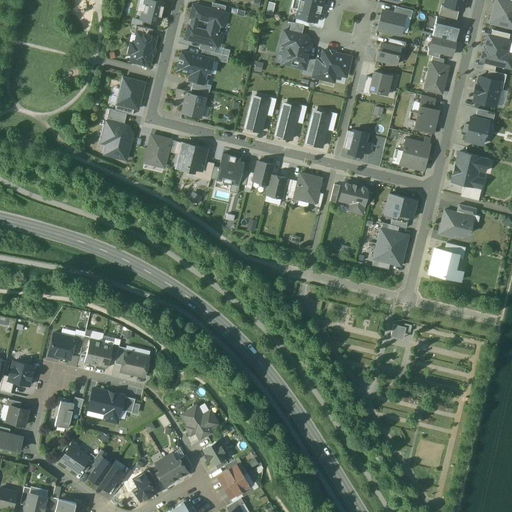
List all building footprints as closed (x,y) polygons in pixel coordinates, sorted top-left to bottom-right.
[(154,0),(146,0),(141,20),(159,25),(164,2),(154,0)] [(298,0),(297,9),(298,9),(296,17),(316,22),(319,13),(320,14),(323,0),(298,0)] [(446,0),(445,6),(459,10),(463,11),(465,0),(446,0)] [(511,2),(510,1),(503,0),(495,0),(490,23),(511,28),(511,2)] [(226,6),(212,3),(211,10),(224,13),(226,6)] [(218,25),(221,26),(224,13),(211,10),(193,5),(190,18),(192,19),(190,26),(188,26),(185,38),(201,42),(216,46),(219,33),(216,33),(218,25)] [(459,10),(445,6),(441,5),(439,17),(456,21),(459,10)] [(412,11),(395,7),(393,14),(405,16),(411,18),(412,11)] [(393,14),(383,11),(378,30),(400,35),(405,16),(393,14)] [(456,21),(439,17),(437,17),(432,36),(433,37),(455,42),(460,22),(456,21)] [(304,25),(291,22),(289,32),(301,35),(304,25)] [(153,30),(136,25),(134,33),(138,34),(138,33),(152,36),(153,30)] [(508,41),(510,35),(492,30),(491,37),(508,41)] [(289,32),(284,31),(280,45),(287,46),(282,64),(304,69),(307,58),(311,43),(306,36),(301,35),(289,32)] [(152,36),(138,33),(138,34),(135,45),(131,44),(129,53),(133,53),(131,61),(149,66),(155,37),(152,36)] [(491,37),(488,36),(485,50),(487,50),(486,54),(483,53),(481,61),(485,62),(496,65),(511,69),(511,66),(511,55),(506,54),(509,42),(508,41),(491,37)] [(455,42),(433,37),(430,50),(440,53),(452,56),(455,42)] [(387,45),(381,43),(379,51),(377,60),(396,65),(400,48),(404,49),(406,43),(389,39),(387,45)] [(216,46),(201,42),(199,49),(214,53),(216,46)] [(202,50),(201,57),(228,63),(229,57),(202,50)] [(430,50),(429,50),(427,55),(432,57),(439,58),(440,53),(430,50)] [(351,57),(323,51),(321,60),(317,78),(329,81),(330,76),(334,74),(346,77),(351,57)] [(201,57),(182,52),(177,71),(191,74),(190,81),(207,85),(213,60),(201,57)] [(439,58),(432,57),(431,63),(443,65),(444,60),(439,58)] [(307,58),(304,69),(302,74),(311,76),(315,60),(307,58)] [(321,60),(315,59),(315,60),(311,76),(317,78),(321,60)] [(496,65),(485,62),(483,69),(489,71),(495,72),(496,65)] [(443,65),(431,63),(424,90),(441,94),(448,67),(443,65)] [(495,72),(489,71),(487,78),(501,82),(504,83),(506,75),(495,72)] [(391,76),(382,74),(381,74),(374,72),(372,78),(366,76),(362,93),(369,95),(370,91),(387,95),(391,76)] [(487,78),(479,76),(477,85),(475,85),(473,92),(475,93),(473,102),(495,107),(500,90),(499,89),(501,82),(487,78)] [(144,83),(123,78),(116,104),(134,108),(138,109),(144,83)] [(193,82),(191,88),(209,93),(211,86),(193,82)] [(209,93),(191,88),(189,95),(207,99),(208,99),(209,93)] [(202,118),(207,99),(189,95),(185,94),(181,113),(202,118)] [(435,99),(422,95),(419,106),(432,109),(435,99)] [(276,99),(269,97),(268,101),(265,115),(272,116),(276,99)] [(260,102),(251,100),(244,128),(261,132),(265,115),(268,101),(261,99),(260,102)] [(134,108),(116,104),(115,111),(126,114),(132,115),(134,108)] [(299,108),(295,122),(302,124),(306,106),(299,105),(298,108),(299,108)] [(432,109),(419,106),(417,113),(410,111),(408,120),(415,121),(413,128),(433,133),(438,111),(432,109)] [(290,110),(281,107),(274,135),(291,140),(295,122),(299,108),(298,108),(291,107),(290,110)] [(126,114),(115,111),(109,109),(109,110),(106,121),(124,125),(126,114)] [(495,113),(477,109),(475,118),(486,121),(485,121),(492,123),(495,113)] [(337,114),(329,112),(329,116),(326,130),(332,131),(337,114)] [(321,117),(312,115),(305,143),(321,147),(326,130),(329,116),(322,114),(321,117)] [(475,118),(471,117),(469,125),(465,124),(463,132),(467,133),(465,140),(482,145),(484,138),(486,139),(489,129),(484,127),(485,121),(486,121),(475,118)] [(124,125),(106,121),(103,134),(109,135),(105,152),(115,155),(114,157),(126,160),(132,135),(126,126),(124,125)] [(367,133),(354,130),(353,132),(354,132),(349,150),(348,154),(361,157),(367,133)] [(353,132),(347,131),(343,148),(349,150),(354,132),(353,132)] [(161,139),(151,136),(145,159),(151,160),(150,164),(164,167),(167,152),(170,140),(162,138),(161,139)] [(423,143),(405,139),(399,165),(424,171),(430,145),(423,143)] [(176,142),(170,140),(167,152),(173,153),(176,142)] [(182,143),(176,142),(173,153),(179,155),(182,143)] [(207,149),(182,143),(179,155),(178,158),(176,168),(193,172),(192,177),(210,181),(210,179),(213,166),(214,164),(204,161),(207,149)] [(481,157),(459,152),(451,182),(464,185),(473,187),(478,169),(485,171),(488,160),(480,158),(481,157)] [(219,168),(216,180),(238,186),(239,184),(243,168),(244,163),(240,162),(240,158),(223,154),(219,168)] [(273,165),(257,161),(255,173),(253,181),(268,185),(271,175),(273,165)] [(216,180),(219,168),(213,166),(210,179),(216,180)] [(250,169),(243,168),(239,184),(246,186),(249,172),(250,169)] [(255,173),(249,172),(246,186),(245,188),(251,189),(253,181),(255,173)] [(321,178),(300,173),(298,182),(294,198),(315,203),(317,193),(321,178)] [(286,179),(271,175),(268,185),(266,194),(281,198),(283,192),(286,179)] [(292,180),(286,179),(283,192),(288,194),(292,180)] [(298,182),(292,180),(288,194),(288,198),(293,199),(294,198),(298,182)] [(368,189),(344,183),(339,200),(345,202),(347,200),(351,205),(349,210),(362,214),(364,204),(367,192),(368,189)] [(340,186),(334,184),(330,202),(335,203),(340,186)] [(473,187),(464,185),(461,197),(478,201),(481,188),(473,187)] [(373,194),(367,192),(364,204),(370,205),(373,194)] [(189,200),(198,204),(201,197),(192,193),(189,200)] [(323,194),(317,193),(315,203),(314,206),(320,208),(323,194)] [(416,200),(389,194),(384,215),(392,216),(396,217),(396,215),(409,218),(412,218),(416,200)] [(476,209),(459,205),(457,213),(473,217),(476,209)] [(457,213),(444,210),(438,234),(453,238),(454,235),(463,237),(464,232),(470,234),(473,217),(457,213)] [(232,225),(233,214),(225,214),(224,224),(232,225)] [(406,229),(408,220),(409,218),(396,215),(396,217),(392,216),(390,225),(399,227),(406,229)] [(249,220),(247,230),(254,231),(256,222),(249,220)] [(382,223),(381,229),(397,233),(399,227),(390,225),(382,223)] [(381,229),(377,244),(404,251),(408,236),(397,233),(381,229)] [(464,247),(446,243),(444,251),(458,255),(458,256),(462,257),(464,247)] [(377,244),(373,259),(390,263),(400,266),(404,251),(377,244)] [(342,246),(340,252),(352,254),(353,248),(342,246)] [(444,251),(435,249),(429,273),(460,281),(462,271),(454,269),(458,256),(458,255),(444,251)] [(390,263),(373,259),(372,265),(388,270),(390,263)] [(405,327),(393,324),(390,336),(403,339),(404,331),(405,327)] [(91,331),(86,329),(84,337),(82,347),(87,348),(90,338),(91,331)] [(103,333),(91,331),(90,338),(101,341),(103,333)] [(63,337),(61,334),(54,333),(49,354),(69,359),(71,352),(74,339),(73,339),(63,337)] [(84,337),(74,334),(73,339),(74,339),(71,352),(80,354),(82,347),(84,337)] [(101,341),(90,338),(87,348),(84,362),(96,365),(101,343),(101,341)] [(113,346),(101,343),(96,365),(107,368),(110,357),(113,346)] [(119,346),(113,344),(113,346),(110,357),(116,358),(119,346)] [(127,348),(119,346),(116,358),(115,364),(122,365),(125,352),(126,352),(127,348)] [(126,352),(125,352),(122,365),(121,371),(144,377),(148,357),(126,352)] [(34,366),(13,361),(10,377),(9,381),(14,382),(29,386),(34,366)] [(3,375),(0,386),(0,390),(11,393),(14,382),(9,381),(10,377),(3,375)] [(124,396),(93,388),(88,410),(105,414),(104,420),(117,423),(120,410),(124,396)] [(135,399),(124,396),(120,410),(132,413),(135,399)] [(69,400),(58,397),(53,416),(56,417),(60,400),(69,402),(69,400)] [(83,399),(75,397),(73,403),(74,404),(72,413),(80,415),(83,399)] [(21,402),(7,399),(6,406),(10,407),(10,406),(19,408),(21,402)] [(69,402),(60,400),(56,417),(54,425),(68,428),(72,413),(74,404),(73,403),(69,402)] [(19,408),(10,406),(10,407),(6,422),(24,426),(28,410),(19,408)] [(203,416),(196,406),(181,415),(187,426),(192,434),(195,433),(195,432),(205,426),(207,429),(210,427),(210,428),(217,424),(210,412),(203,416)] [(10,429),(0,426),(0,432),(9,435),(10,429)] [(205,426),(195,432),(195,433),(200,441),(213,433),(210,428),(210,427),(207,429),(205,426)] [(9,435),(0,432),(0,447),(18,452),(21,438),(9,435)] [(223,448),(218,440),(203,449),(206,454),(205,455),(208,461),(210,460),(213,466),(214,465),(225,458),(228,457),(227,455),(228,454),(224,447),(223,448)] [(88,457),(77,450),(79,448),(73,443),(70,448),(61,461),(78,473),(81,469),(88,457)] [(96,457),(91,464),(96,468),(103,458),(106,453),(101,450),(96,457)] [(88,457),(81,469),(85,472),(91,464),(96,457),(91,454),(88,457)] [(179,459),(176,461),(172,454),(164,459),(176,479),(187,473),(185,469),(179,459)] [(185,455),(179,459),(185,469),(191,465),(185,455)] [(96,468),(89,478),(99,485),(112,465),(103,458),(96,468)] [(225,458),(214,465),(217,470),(224,466),(228,464),(225,458)] [(176,479),(164,459),(155,464),(160,471),(157,473),(163,483),(165,486),(176,479)] [(228,464),(224,466),(227,471),(236,466),(238,465),(235,459),(228,464)] [(112,465),(99,485),(109,491),(116,481),(122,472),(122,471),(112,465)] [(125,466),(122,471),(122,472),(116,481),(120,485),(130,470),(125,466)] [(227,471),(218,477),(224,487),(242,476),(236,466),(227,471)] [(152,476),(148,470),(143,473),(153,489),(158,486),(152,476)] [(153,489),(143,473),(134,479),(139,487),(134,490),(140,501),(144,499),(151,494),(155,492),(153,489)] [(157,473),(152,476),(158,486),(163,483),(157,473)] [(242,476),(224,487),(230,497),(240,491),(248,486),(242,476)] [(248,486),(240,491),(243,497),(253,490),(250,485),(248,486)] [(55,486),(50,509),(56,511),(58,499),(61,487),(55,486)] [(30,488),(24,487),(20,504),(26,506),(29,493),(30,488)] [(16,493),(0,488),(0,506),(12,510),(16,493)] [(29,493),(26,506),(24,511),(42,511),(46,497),(29,493)] [(241,498),(226,507),(228,511),(229,511),(238,507),(244,504),(241,498)] [(55,511),(73,511),(76,503),(58,499),(56,511),(55,511)] [(183,503),(173,509),(174,511),(188,511),(188,510),(183,503)]
